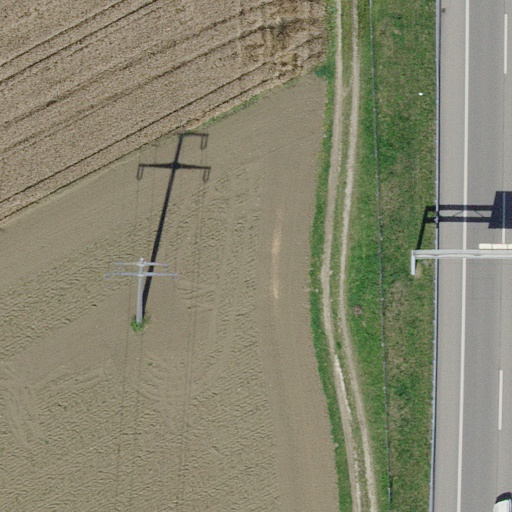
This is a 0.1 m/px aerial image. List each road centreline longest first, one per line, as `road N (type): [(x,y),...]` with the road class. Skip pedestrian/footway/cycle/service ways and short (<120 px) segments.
road 1 (track): [(346,0),(334,293),(366,511)]
road 2 (motorway): [(511,245),(497,511)]
